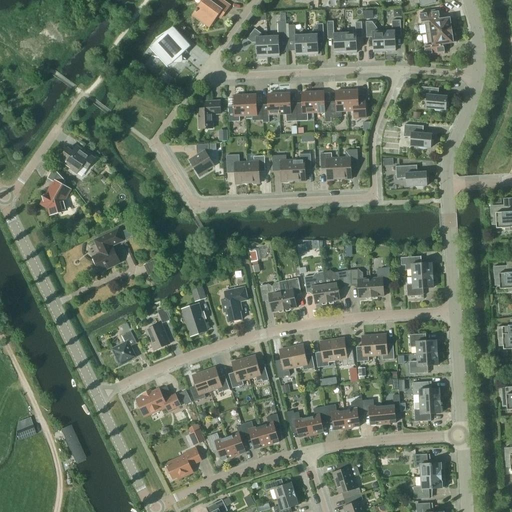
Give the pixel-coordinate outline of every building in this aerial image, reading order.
[(223,15),(230,6),(221,0),(203,0),(193,15),(209,27),(220,12),(223,15)] [(440,19),(438,10),(435,10),(420,12),(421,25),(424,24),(425,34),(431,33),(455,30),(453,18),(440,19)] [(392,31),(384,31),(384,52),(396,51),(395,33),(401,33),(400,20),(392,20),(392,31)] [(276,36),(267,37),(268,57),(279,56),(279,39),(287,38),(286,21),(278,22),(278,36),(276,36)] [(346,53),(345,33),(336,34),(336,33),(334,33),(333,21),(327,21),(328,36),(334,36),(335,54),(346,53)] [(384,52),(384,31),(378,32),(378,29),(372,21),(366,22),(366,35),(373,34),(373,52),(384,52)] [(353,33),(345,33),(346,53),(357,53),(356,35),(362,35),(362,22),(355,22),(356,32),(353,32),(353,33)] [(312,35),(306,35),(307,55),(318,55),(317,37),(324,37),(323,24),(317,24),(311,32),(312,35)] [(307,55),(306,35),(297,35),(295,35),(295,25),(288,25),(289,38),(295,38),(296,56),(307,55)] [(268,57),(267,37),(262,37),(262,34),(255,28),(247,39),(252,43),(256,43),(257,57),(268,57)] [(172,30),(161,45),(162,57),(170,64),(174,61),(177,63),(181,56),(183,58),(187,52),(179,38),(178,38),(172,30)] [(426,56),(441,54),(445,54),(443,44),(457,42),(455,30),(431,33),(425,34),(427,43),(424,44),(426,56)] [(434,95),(435,88),(422,87),(420,99),(426,100),(426,108),(434,109),(435,111),(441,112),(443,110),(446,110),(447,96),(434,95)] [(358,90),(347,91),(348,111),(354,111),(354,119),(366,118),(365,100),(358,101),(358,90)] [(336,102),(330,102),(331,117),(342,117),(341,111),(348,111),(347,91),(335,91),(336,102)] [(308,113),(314,112),(313,92),(302,93),(302,103),(296,103),(297,121),(308,121),(308,113)] [(313,92),(314,112),(325,112),(325,122),(331,122),(331,117),(330,102),(324,102),(324,92),(313,92)] [(290,93),(279,94),(280,114),(286,114),(286,122),(297,121),(296,103),(290,104),(290,93)] [(262,105),(263,120),(263,123),(269,122),(269,115),(280,114),(279,94),(268,94),(268,105),(262,105)] [(239,116),(246,115),(245,95),(234,96),(234,106),(228,107),(229,122),(240,121),(239,116)] [(252,121),(263,120),(262,105),(256,105),(256,95),(245,95),(246,115),(252,115),(252,121)] [(220,101),(206,101),(206,109),(198,109),(199,129),(213,128),(212,114),(221,114),(220,101)] [(420,126),(404,124),(403,137),(411,137),(411,146),(419,147),(421,149),(426,149),(427,148),(431,148),(432,134),(419,133),(420,126)] [(218,131),(219,141),(228,140),(227,130),(218,131)] [(209,153),(209,144),(196,145),(197,152),(198,154),(189,160),(200,177),(208,172),(207,171),(215,166),(207,154),(209,153)] [(87,169),(95,159),(84,151),(80,157),(68,148),(59,160),(71,168),(70,169),(77,174),(82,166),(87,169)] [(346,158),(338,158),(339,180),(351,179),(351,168),(358,167),(357,150),(346,150),(346,158)] [(327,180),(339,180),(338,158),(332,159),(332,153),(320,154),(321,169),(327,169),(327,180)] [(292,160),(293,182),(306,181),(305,170),(311,169),(310,154),(300,155),(300,160),(292,160)] [(235,173),(235,184),(248,184),(247,162),(239,163),(239,155),(226,155),(227,173),(235,173)] [(281,182),(293,182),(292,160),(286,161),(286,155),(272,156),(273,171),(281,171),(281,182)] [(248,184),(260,183),(259,172),(265,171),(264,156),(254,157),(254,162),(247,162),(248,184)] [(396,167),(396,179),(406,178),(407,187),(416,186),(417,188),(423,188),(424,186),(427,186),(426,172),(414,173),(413,165),(396,167)] [(63,200),(69,189),(62,186),(65,181),(57,173),(53,170),(48,178),(55,182),(47,195),(43,197),(44,201),(42,204),(49,208),(51,214),(66,210),(63,200)] [(511,204),(490,206),(491,218),(496,218),(496,228),(506,228),(506,230),(511,229),(511,204)] [(98,207),(90,211),(94,218),(101,214),(98,207)] [(122,231),(125,237),(132,234),(129,228),(122,231)] [(118,229),(95,240),(101,253),(93,257),(100,272),(120,262),(113,247),(112,248),(111,246),(123,240),(118,229)] [(251,250),(255,272),(260,271),(259,265),(258,265),(258,260),(260,259),(258,248),(251,250)] [(421,264),(421,256),(401,258),(401,265),(405,265),(405,270),(412,270),(412,277),(432,275),(432,263),(421,264)] [(144,265),(149,276),(161,271),(156,259),(144,265)] [(511,265),(493,266),(494,279),(499,279),(500,289),(509,288),(509,291),(511,290),(511,265)] [(383,284),(390,283),(389,268),(380,268),(377,272),(377,278),(370,278),(371,297),(384,296),(383,284)] [(359,298),(371,297),(370,278),(363,279),(363,273),(359,270),(350,270),(351,286),(358,286),(359,298)] [(345,287),(343,271),(334,273),(331,271),(323,272),(328,302),(340,301),(338,288),(345,287)] [(315,304),(328,302),(323,272),(316,273),(313,276),(304,277),(306,293),(314,292),(315,304)] [(406,284),(407,297),(423,296),(423,288),(433,288),(432,275),(412,277),(412,284),(406,284)] [(288,290),(281,291),(280,291),(284,310),(296,307),(294,295),(301,294),(298,278),(289,280),(286,284),(288,290)] [(274,283),(272,287),(269,284),(260,286),(263,301),(270,300),(272,312),(284,310),(280,291),(281,291),(279,282),(274,283)] [(192,289),(196,301),(205,298),(201,286),(192,289)] [(248,300),(245,287),(224,291),(226,299),(221,300),(224,313),(226,312),(228,322),(242,319),(239,307),(241,306),(240,302),(248,300)] [(206,331),(203,320),(206,319),(204,312),(200,313),(198,305),(183,310),(191,336),(206,331)] [(157,311),(162,323),(170,320),(165,307),(157,311)] [(125,332),(130,329),(127,323),(122,326),(125,332)] [(146,330),(155,350),(169,344),(160,324),(146,330)] [(511,326),(497,327),(498,339),(503,339),(503,349),(511,348),(511,326)] [(137,343),(131,331),(122,336),(125,342),(112,349),(116,358),(115,359),(119,367),(127,363),(127,362),(136,357),(131,346),(137,343)] [(374,335),(375,356),(382,355),(382,360),(394,359),(393,347),(387,347),(386,334),(374,335)] [(426,341),(426,334),(409,335),(410,347),(416,347),(417,354),(437,353),(436,340),(426,341)] [(368,356),(375,356),(374,335),(361,336),(362,349),(356,350),(357,362),(369,361),(368,356)] [(344,338),(332,340),(335,360),(342,359),(343,366),(354,364),(352,350),(346,351),(344,338)] [(328,361),(335,360),(332,340),(320,342),(322,355),(316,356),(317,368),(329,366),(328,361)] [(291,347),(295,367),(302,366),(303,371),(315,368),(312,356),(306,358),(303,345),(291,347)] [(289,369),(295,367),(291,347),(279,350),(282,363),(276,364),(279,378),(290,375),(289,369)] [(438,365),(437,353),(417,354),(417,361),(409,362),(410,374),(428,373),(428,366),(438,365)] [(255,355),(243,359),(249,379),(256,377),(257,381),(262,380),(263,382),(269,380),(265,366),(259,368),(255,355)] [(243,380),(249,379),(243,359),(232,362),(235,375),(229,377),(233,388),(244,385),(243,380)] [(215,367),(204,372),(211,391),(217,389),(219,393),(230,389),(226,378),(220,380),(215,367)] [(204,393),(211,391),(204,372),(192,376),(196,388),(191,390),(195,402),(206,398),(204,393)] [(413,395),(414,395),(414,402),(440,401),(439,388),(429,389),(429,382),(412,383),(413,395)] [(291,392),(289,384),(282,386),(283,394),(291,392)] [(511,386),(501,387),(501,400),(506,400),(507,410),(511,409),(511,386)] [(136,400),(144,415),(166,405),(168,411),(180,405),(175,395),(164,400),(159,389),(136,400)] [(192,402),(186,390),(180,393),(185,405),(192,402)] [(383,424),(396,423),(394,410),(400,410),(399,395),(393,395),(394,405),(381,406),(383,424)] [(347,428),(359,426),(357,414),(364,413),(362,401),(362,398),(355,399),(355,402),(351,402),(352,409),(344,411),(347,428)] [(374,407),(373,400),(362,401),(364,413),(369,412),(371,425),(383,424),(381,406),(374,407)] [(414,409),(415,422),(431,421),(431,414),(441,413),(440,401),(414,402),(415,409),(414,409)] [(336,405),(324,406),(327,419),(333,418),(335,430),(347,428),(344,411),(337,412),(336,405)] [(311,435),(323,432),(321,420),(327,419),(324,406),(313,409),(315,416),(307,418),(311,435)] [(199,413),(201,420),(207,418),(205,411),(199,413)] [(300,419),(298,412),(294,413),(293,411),(287,412),(290,427),(296,425),(299,438),(311,435),(307,418),(300,419)] [(268,424),(261,426),(267,446),(279,442),(275,429),(280,427),(277,414),(266,417),(268,424)] [(255,449),(267,446),(261,426),(254,428),(252,421),(241,424),(242,426),(246,437),(251,436),(255,449)] [(23,427),(26,436),(35,432),(32,424),(23,427)] [(205,441),(198,424),(188,428),(191,434),(189,435),(195,446),(205,441)] [(241,439),(246,437),(242,426),(236,428),(238,433),(227,437),(234,456),(245,452),(241,439)] [(67,427),(60,430),(54,433),(75,479),(78,477),(88,472),(67,427)] [(220,440),(217,433),(207,437),(212,449),(217,448),(222,461),(234,456),(227,437),(220,440)] [(189,465),(201,460),(196,448),(184,454),(185,456),(166,464),(172,478),(191,470),(189,465)] [(420,467),(421,477),(445,475),(443,463),(428,464),(427,454),(414,455),(414,467),(420,467)] [(332,472),(336,483),(353,478),(353,477),(359,474),(357,467),(354,466),(352,466),(350,460),(336,465),(338,470),(332,472)] [(445,475),(421,477),(421,486),(413,487),(414,499),(429,498),(429,499),(430,498),(429,489),(444,488),(445,475)] [(345,492),(347,498),(361,494),(359,488),(357,489),(353,478),(336,483),(339,494),(345,492)] [(295,494),(291,482),(280,486),(278,480),(264,485),(266,491),(274,488),(277,499),(295,494)] [(279,505),(273,507),(274,511),(288,511),(287,508),(298,505),(295,494),(277,499),(279,505)] [(361,500),(363,499),(361,494),(347,498),(349,504),(343,506),(345,511),(361,511),(364,511),(361,500)] [(223,500),(226,505),(232,502),(229,497),(223,500)] [(224,511),(228,511),(222,499),(208,506),(211,511),(224,511)] [(445,511),(446,511),(444,511),(430,511),(430,503),(429,503),(416,504),(416,511),(445,511)]
